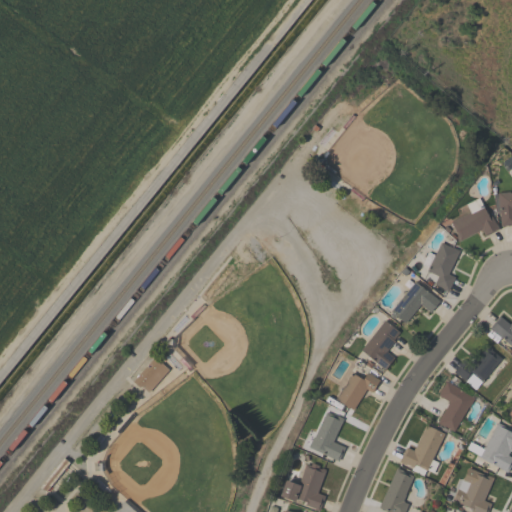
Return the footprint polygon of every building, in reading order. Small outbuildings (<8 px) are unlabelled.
[(511,225),(501,226),(497,193),(509,191),(510,193),(511,192),(511,225)] [(485,236),(482,230),(459,241),(456,236),(458,235),(451,222),(470,212),(465,203),(478,197),(489,217),(492,216),(496,224),(499,229),(485,236)] [(448,274),(455,277),(448,292),(443,289),(443,288),(434,284),(438,276),(435,275),(434,278),(430,276),(429,277),(426,275),(427,272),(431,274),(431,273),(427,271),(428,267),(422,264),(428,252),(435,255),(441,242),(453,248),(459,250),(448,274)] [(416,281),(423,286),(422,287),(429,293),(429,292),(440,301),(431,312),(421,304),(406,322),(406,321),(404,323),(396,316),(394,319),(389,316),(392,312),(391,311),(416,281)] [(511,346),(490,328),(499,316),(510,325),(511,322),(511,346)] [(384,320),(399,333),(393,340),(394,341),(386,352),(394,358),(385,369),(361,350),(384,320)] [(486,345),(492,350),(491,350),(501,359),(481,383),(472,375),(471,376),(474,379),(469,384),(467,381),(466,382),(458,375),(458,376),(453,372),(464,360),(470,365),(486,345)] [(150,393),(142,386),(140,388),(132,381),(149,362),(148,361),(151,357),(153,359),(154,358),(160,364),(161,363),(169,370),(150,393)] [(353,410),(336,399),(352,373),(363,380),(368,372),(372,375),(380,380),(372,393),(366,389),(353,410)] [(474,398),(469,407),(468,406),(453,431),(443,425),(443,426),(437,423),(449,402),(438,395),(446,381),(474,398)] [(308,447),(313,436),(314,437),(326,412),(336,416),(336,415),(343,419),(333,442),(345,447),(338,461),(308,447)] [(478,456),(479,455),(466,448),(470,441),(482,448),(483,446),(484,447),(497,422),(508,428),(508,427),(511,429),(511,449),(511,451),(510,450),(507,455),(511,457),(511,462),(507,472),(478,456)] [(444,434),(432,459),(438,462),(433,473),(427,470),(426,471),(425,470),(423,476),(411,470),(412,467),(406,464),(405,465),(399,462),(406,447),(414,451),(426,425),(444,434)] [(66,466),(71,471),(52,495),(46,491),(45,492),(40,487),(63,458),(69,462),(66,466)] [(317,493),(325,496),(319,511),(315,510),(315,508),(305,505),(306,502),(296,498),(295,501),(280,496),(286,480),(298,484),(306,462),(312,464),(311,466),(321,469),(321,468),(326,469),(317,493)] [(405,495),(402,501),(408,504),(404,511),(390,511),(386,510),(386,511),(379,507),(396,467),(408,473),(408,474),(413,476),(407,491),(405,495)] [(483,500),(491,504),(487,511),(473,511),(471,511),(472,508),(461,503),(460,504),(452,501),(462,479),(463,479),(468,467),(488,476),(488,475),(493,478),(483,500)]
